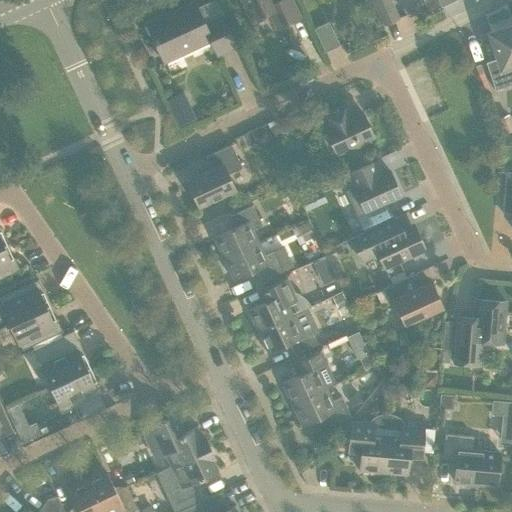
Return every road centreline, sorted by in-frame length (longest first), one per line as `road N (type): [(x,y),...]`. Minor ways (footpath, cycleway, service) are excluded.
road 1 (residential): [(385,57),(128,174)]
road 2 (residential): [(0,189),(24,202),(151,400)]
road 3 (residential): [(511,271),(484,268),(385,57)]
road 4 (residential): [(217,369),(128,174)]
road 5 (residential): [(327,511),(280,506),(217,369)]
road 6 (residential): [(128,174),(44,0)]
road 7 (residential): [(0,470),(151,400)]
road 8 (residential): [(385,57),(493,0)]
